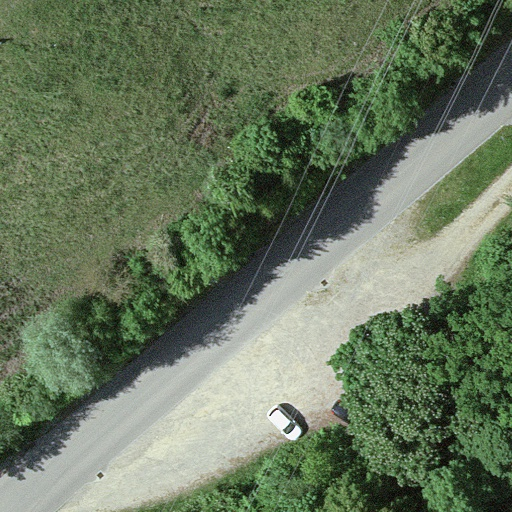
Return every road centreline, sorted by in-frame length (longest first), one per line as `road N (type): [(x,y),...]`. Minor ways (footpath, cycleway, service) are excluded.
road 1 (tertiary): [(12,511),(511,79)]
road 2 (track): [(511,190),(376,325),(287,399),(103,431)]
